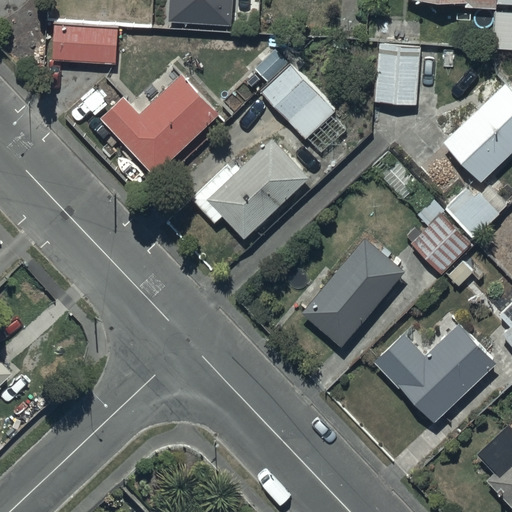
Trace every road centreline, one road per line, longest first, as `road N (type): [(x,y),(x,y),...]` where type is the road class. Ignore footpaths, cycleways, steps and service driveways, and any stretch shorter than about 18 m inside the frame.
road 1 (residential): [(192,345),(0,137)]
road 2 (residential): [(192,345),(5,511)]
road 3 (residential): [(351,511),(192,345)]
